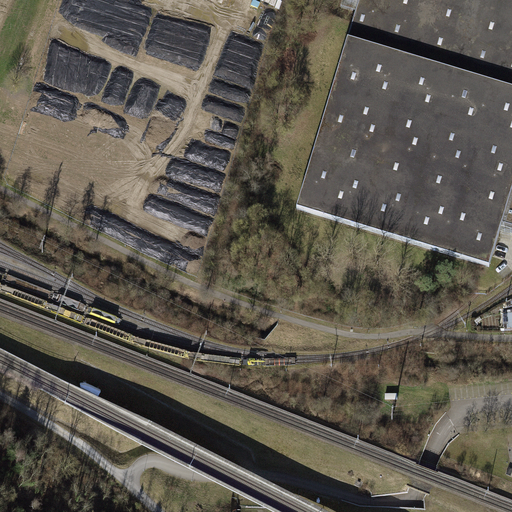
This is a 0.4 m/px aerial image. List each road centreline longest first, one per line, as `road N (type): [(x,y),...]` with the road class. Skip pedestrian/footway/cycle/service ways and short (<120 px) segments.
road 1 (unclassified): [(126,482),(155,460),(194,474),(274,476),(361,500),(407,500),(457,413),(511,401)]
road 2 (track): [(159,511),(76,441),(0,395)]
